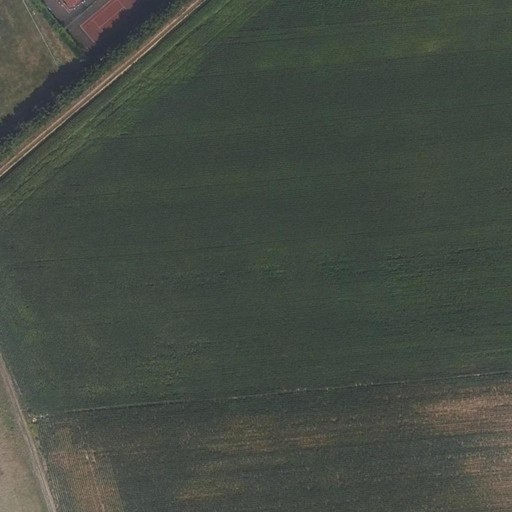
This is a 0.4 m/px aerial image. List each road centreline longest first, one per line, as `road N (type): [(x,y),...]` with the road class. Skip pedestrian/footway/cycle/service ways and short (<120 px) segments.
road 1 (track): [(200,0),(0,176)]
road 2 (track): [(0,355),(51,511)]
